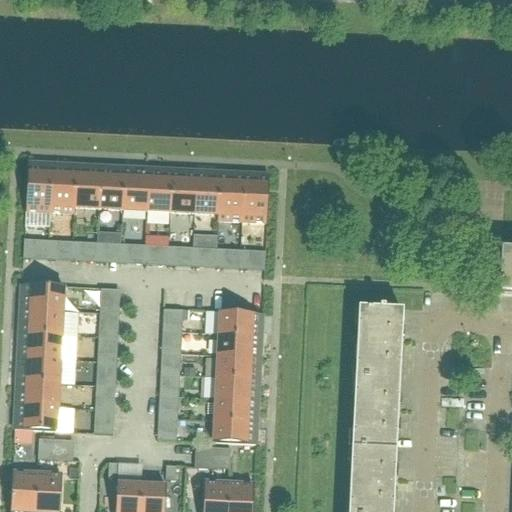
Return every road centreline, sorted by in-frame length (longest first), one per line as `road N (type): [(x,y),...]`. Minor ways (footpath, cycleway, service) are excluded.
road 1 (residential): [(423,511),(431,323),(504,326)]
road 2 (residential): [(504,326),(495,511)]
road 3 (residential): [(139,453),(147,280)]
